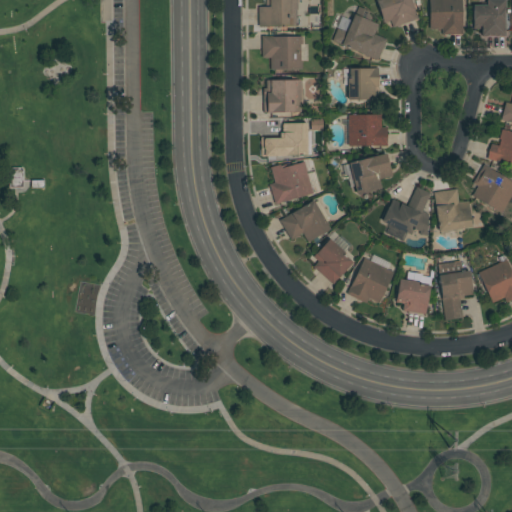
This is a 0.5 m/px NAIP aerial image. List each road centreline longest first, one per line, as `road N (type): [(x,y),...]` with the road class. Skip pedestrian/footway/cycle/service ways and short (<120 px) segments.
road 1 (tertiary): [(186,0),(188,156),(197,207),(237,290),(311,358),(371,385),(450,393),(511,380)]
road 2 (residential): [(230,0),(239,195),(282,279),(330,320),(374,340),(456,349),(511,333)]
road 3 (residential): [(457,155),(480,68),(416,61),(417,161),(433,169),(457,155)]
